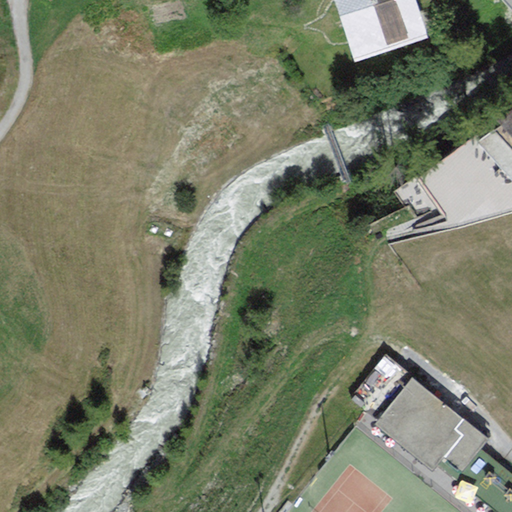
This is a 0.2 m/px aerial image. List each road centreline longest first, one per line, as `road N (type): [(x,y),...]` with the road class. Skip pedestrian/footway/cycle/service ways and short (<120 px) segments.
road 1 (track): [(268,511),(335,384),(373,343),(411,358),(511,444)]
road 2 (residential): [(13,0),(24,79),(0,129)]
